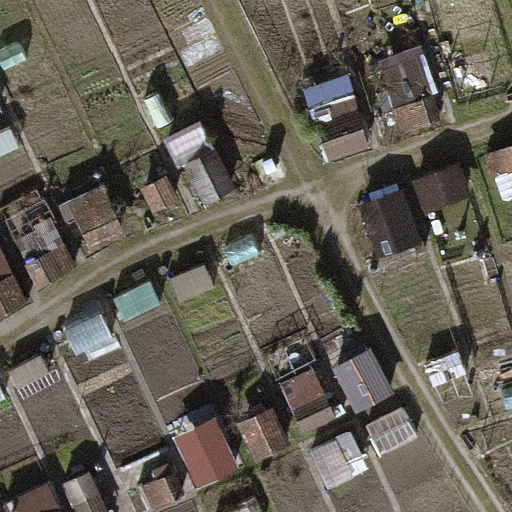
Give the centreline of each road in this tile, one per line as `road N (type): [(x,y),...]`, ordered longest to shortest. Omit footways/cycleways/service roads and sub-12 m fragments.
road 1 (track): [(227,0),(314,183),(501,511)]
road 2 (track): [(511,115),(139,250),(0,344)]
